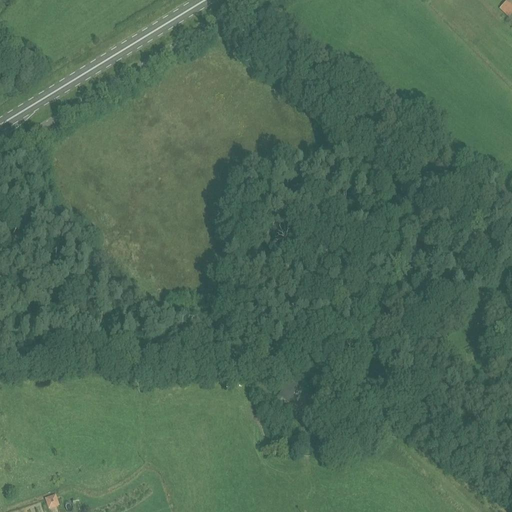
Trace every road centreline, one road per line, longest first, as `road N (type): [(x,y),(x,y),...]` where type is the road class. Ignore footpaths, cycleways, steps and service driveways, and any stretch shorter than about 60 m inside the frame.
road 1 (track): [(481,306),(477,249),(447,197),(226,15),(218,44)]
road 2 (track): [(0,357),(343,352)]
road 3 (unclassified): [(0,153),(251,0)]
road 4 (secondary): [(0,126),(207,0)]
